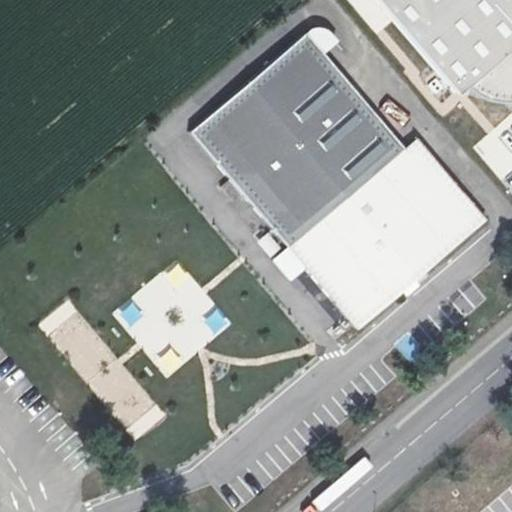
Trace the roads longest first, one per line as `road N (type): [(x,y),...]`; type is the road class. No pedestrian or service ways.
road 1 (unknown): [(511,223),(344,7)]
road 2 (unclassified): [(511,364),(338,511)]
